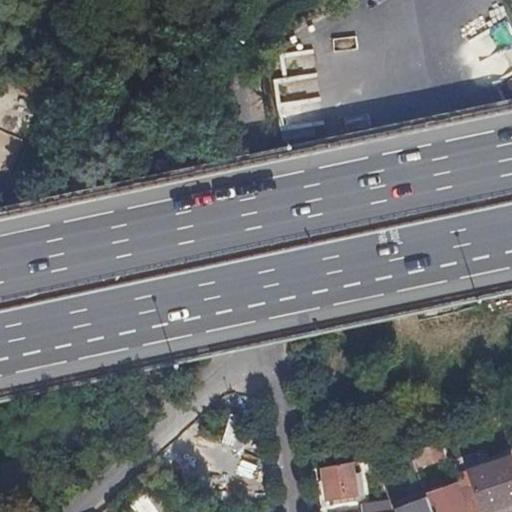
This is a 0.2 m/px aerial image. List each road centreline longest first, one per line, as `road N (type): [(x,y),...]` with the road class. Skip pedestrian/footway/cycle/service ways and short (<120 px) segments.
road 1 (motorway): [(511,157),(0,265)]
road 2 (motorway): [(0,336),(511,231)]
road 3 (residential): [(269,330),(240,97),(243,47),(264,5),(275,0)]
road 4 (residential): [(87,511),(269,330)]
road 5 (residential): [(295,511),(269,330)]
